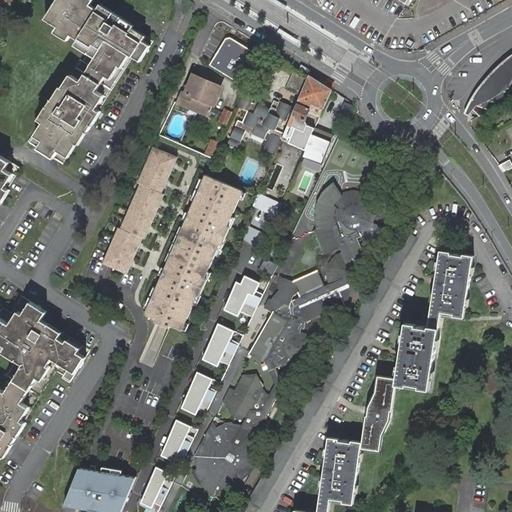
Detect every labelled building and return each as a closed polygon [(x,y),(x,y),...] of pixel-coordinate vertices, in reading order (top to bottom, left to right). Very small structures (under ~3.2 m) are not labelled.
[(2,0),(2,2),(13,9),(17,0),(2,0)] [(87,0),(61,0),(48,21),(61,28),(58,32),(64,36),(65,33),(73,38),(74,36),(81,41),(79,45),(84,49),(85,45),(94,50),(92,53),(100,58),(85,82),(77,77),(73,83),(76,85),(72,92),(68,91),(66,89),(63,95),(66,98),(62,105),(58,102),(57,101),(51,109),(53,110),(56,112),(52,119),(48,117),(45,123),(47,124),(50,125),(46,133),(49,135),(46,140),(50,143),(45,150),(62,161),(66,153),(76,159),(79,153),(76,151),(80,144),(83,146),(84,147),(88,142),(84,139),(89,132),(92,134),(94,135),(99,127),(94,124),(99,118),(103,120),(107,115),(104,113),(101,111),(106,103),(102,101),(106,95),(101,92),(110,78),(114,79),(117,74),(114,72),(118,64),(121,66),(123,68),(127,62),(124,60),(129,52),(132,54),(143,61),(153,45),(147,40),(149,37),(144,34),(142,37),(134,32),(136,29),(137,27),(132,23),(130,25),(123,21),(124,18),(125,17),(117,11),(116,13),(114,17),(106,12),(108,9),(103,6),(100,10),(93,5),(94,4),(87,0)] [(116,13),(108,9),(106,12),(114,17),(116,13)] [(144,34),(136,29),(134,32),(142,37),(144,34)] [(65,33),(64,36),(71,41),(73,38),(65,33)] [(246,88),(260,56),(233,40),(232,42),(227,43),(225,42),(213,68),(246,88)] [(475,105),(489,111),(511,98),(511,55),(509,57),(506,59),(504,61),(501,65),(499,68),(496,71),(492,76),(485,87),(481,95),(475,105)] [(222,85),(195,74),(188,91),(181,90),(175,103),(208,116),(222,85)] [(332,90),(309,75),(288,125),(296,129),(289,144),(305,150),(314,128),(307,126),(306,121),(310,113),(320,117),(332,90)] [(261,150),(275,156),(283,136),(274,132),(279,121),(285,124),(292,110),(283,106),(280,114),(256,104),(260,96),(248,91),(240,109),(245,111),(240,122),(235,121),(225,144),(236,149),(244,131),(262,139),(266,132),(268,133),(261,150)] [(220,127),(228,130),(234,117),(226,114),(220,127)] [(99,127),(103,120),(99,118),(94,124),(99,127)] [(338,138),(314,128),(305,150),(303,157),(327,167),(338,138)] [(88,142),(92,134),(89,132),(84,139),(88,142)] [(214,161),(220,149),(213,146),(208,159),(214,161)] [(125,232),(110,268),(132,278),(148,242),(150,243),(169,198),(167,197),(182,161),(160,151),(144,187),(147,188),(128,233),(125,232)] [(9,177),(13,171),(9,168),(13,162),(0,153),(0,208),(5,201),(2,198),(6,191),(10,193),(12,188),(11,188),(8,185),(13,179),(9,177)] [(503,174),(511,170),(511,163),(510,161),(497,168),(503,174)] [(249,193),(212,177),(196,216),(199,217),(196,224),(193,223),(186,239),(189,240),(182,257),(179,256),(172,271),(175,273),(172,280),(169,278),(152,317),(164,322),(163,324),(177,330),(178,328),(189,333),(204,298),(206,299),(214,281),(212,280),(226,246),(228,247),(236,229),(234,228),(249,193)] [(334,217),(334,215),(334,212),(335,209),(335,207),(336,206),(337,204),(338,202),(339,200),(340,198),(342,196),(344,195),(345,194),(347,193),(350,192),(347,185),(336,192),(328,202),(326,215),(328,228),(336,225),(335,223),(334,220),(334,217)] [(294,284),(284,276),(279,287),(283,289),(271,303),(267,302),(265,310),(273,314),(251,355),(265,362),(275,386),(268,399),(257,380),(245,380),(232,405),(230,404),(227,410),(235,422),(231,428),(229,429),(226,429),(224,429),(222,429),(224,435),(221,435),(219,436),(217,433),(215,435),(212,436),(213,438),(210,440),(209,441),(207,444),(206,446),(205,448),(204,450),(203,452),(202,455),(202,457),(202,458),(197,457),(197,459),(198,469),(193,471),(193,472),(194,474),(195,476),(196,478),(197,480),(199,482),(200,484),(202,485),(204,487),(206,489),(209,491),(211,492),(215,482),(218,483),(221,485),(226,486),(228,487),(232,488),(234,488),(236,488),(235,480),(238,479),(240,478),(243,477),(245,475),(247,472),(249,471),(250,469),(251,466),(252,465),(253,462),(253,460),(253,458),(253,456),(253,454),(252,452),(252,450),(251,448),(250,446),(249,444),(255,432),(259,434),(284,385),(277,368),(275,364),(284,347),(284,349),(285,350),(285,351),(286,352),(287,354),(288,356),(289,357),(291,358),(293,359),(295,360),(298,360),(301,360),(303,359),(304,358),(307,356),(309,355),(310,353),(311,351),(311,349),(311,346),(311,345),(311,342),(310,341),(309,339),(308,337),(307,336),(305,335),(304,334),(302,333),(300,333),(298,333),(297,333),(295,333),(293,334),(291,334),(290,335),(300,316),(305,314),(307,319),(346,303),(340,291),(339,288),(350,283),(360,267),(345,230),(346,228),(348,230),(350,231),(352,232),(355,233),(358,233),(361,234),(363,233),(366,232),(368,231),(372,229),(374,226),(375,225),(375,223),(377,220),(377,218),(377,215),(377,212),(377,210),(375,207),(374,205),(372,202),(370,201),(369,200),(372,193),(371,193),(369,192),(366,191),(363,190),(361,190),(358,190),(355,190),(353,191),(350,192),(347,193),(345,194),(344,195),(342,196),(340,198),(339,200),(338,202),(337,204),(335,207),(335,209),(334,212),(334,215),(334,217),(334,220),(335,223),(336,225),(328,228),(321,231),(330,254),(345,247),(346,251),(343,253),(339,255),(337,258),(335,259),(333,262),(332,264),(332,266),(330,268),(330,271),(329,273),(329,275),(329,276),(329,279),(329,281),(330,283),(330,284),(325,286),(320,272),(297,281),(297,283),(294,284)] [(380,243),(389,233),(375,225),(374,226),(372,229),(368,231),(366,232),(363,233),(364,236),(368,248),(380,243)] [(369,259),(360,237),(364,236),(363,233),(361,234),(358,233),(355,233),(352,232),(350,231),(348,230),(346,228),(345,230),(360,267),(350,283),(339,288),(340,291),(353,285),(369,259)] [(260,507),(416,237),(405,230),(248,500),(260,507)] [(189,240),(186,239),(179,256),(182,257),(189,240)] [(474,255),(441,251),(430,326),(407,323),(399,377),(380,374),(378,390),(375,407),(393,409),(397,385),(431,389),(443,313),(465,316),(474,255)] [(242,286),(237,284),(224,311),(239,318),(242,313),(253,318),(264,295),(256,291),(260,284),(246,277),(242,286)] [(17,322),(14,320),(0,311),(0,334),(3,336),(1,338),(8,343),(5,348),(9,351),(12,348),(19,352),(17,356),(16,358),(22,362),(5,389),(0,386),(0,458),(3,453),(8,455),(11,449),(8,446),(11,440),(16,442),(21,434),(17,431),(22,423),(26,426),(29,420),(26,419),(23,417),(29,409),(25,407),(29,401),(25,399),(40,374),(44,377),(48,371),(44,369),(49,361),(51,362),(56,355),(79,369),(89,353),(81,348),(83,345),(77,342),(76,345),(68,341),(70,339),(62,334),(65,330),(58,326),(56,329),(49,324),(50,321),(51,319),(44,314),(49,307),(33,297),(25,309),(22,307),(19,313),(23,314),(17,322)] [(19,313),(14,320),(17,322),(23,314),(19,313)] [(303,330),(307,319),(305,314),(300,316),(290,335),(291,334),(293,334),(295,333),(297,333),(298,333),(300,329),(303,330)] [(235,331),(219,324),(203,360),(217,365),(220,360),(230,365),(241,344),(231,339),(235,331)] [(310,369),(304,358),(303,359),(301,360),(298,360),(295,360),(293,359),(291,358),(289,357),(288,356),(287,354),(286,352),(285,351),(285,350),(284,349),(284,347),(275,364),(277,368),(282,366),(291,370),(301,371),(310,369)] [(53,363),(51,362),(49,361),(44,369),(48,371),(53,363)] [(211,379),(196,373),(181,407),(196,414),(198,409),(207,413),(217,391),(207,387),(211,379)] [(378,390),(376,390),(369,405),(368,415),(386,418),(383,435),(384,435),(392,419),(393,409),(375,407),(378,390)] [(364,441),(330,437),(319,511),(309,511),(296,511),(329,511),(331,500),(355,503),(362,447),(381,450),(383,435),(386,418),(368,415),(364,441)] [(190,427),(176,421),(160,455),(173,461),(175,457),(184,461),(194,439),(186,435),(190,427)] [(21,434),(26,426),(22,423),(17,431),(21,434)] [(11,449),(16,442),(11,440),(8,446),(11,449)] [(88,469),(79,467),(64,505),(74,507),(100,511),(117,511),(134,478),(88,469)] [(168,473),(156,467),(140,503),(152,508),(168,473)]
